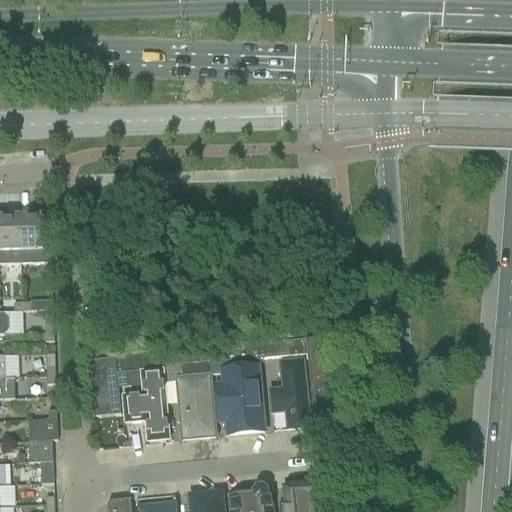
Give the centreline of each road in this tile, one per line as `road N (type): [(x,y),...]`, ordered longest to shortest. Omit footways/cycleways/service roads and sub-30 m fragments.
road 1 (primary): [(385,68),(409,511)]
road 2 (secondary): [(387,6),(0,18)]
road 3 (secondary): [(0,49),(385,68)]
road 4 (residential): [(73,511),(86,483),(311,461)]
road 5 (primary): [(511,261),(491,511)]
road 6 (secondary): [(385,68),(511,73)]
road 7 (secondary): [(511,11),(387,6)]
